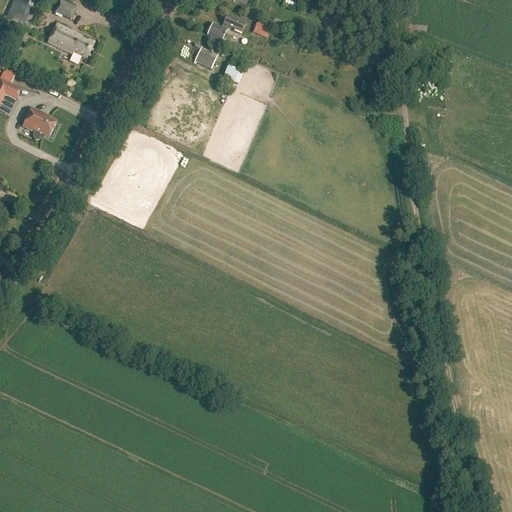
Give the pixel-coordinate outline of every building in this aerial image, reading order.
[(59,0),(53,13),(71,22),(77,9),(59,0)] [(22,4),(15,20),(24,24),(31,8),(22,4)] [(213,25),(208,35),(223,42),(227,31),(226,31),(228,28),(241,34),(246,23),(227,15),(220,28),(213,25)] [(275,26),(261,20),(257,28),(271,35),(275,26)] [(70,55),(71,53),(85,60),(93,43),(55,25),(46,43),(70,55)] [(200,48),(193,63),(210,71),(217,56),(200,48)] [(231,65),(240,70),(244,61),(235,57),(231,65)] [(223,79),(239,86),(244,73),(228,67),(223,79)] [(15,76),(4,70),(0,78),(0,105),(4,97),(15,103),(21,92),(10,86),(15,76)] [(35,140),(36,141),(38,141),(39,140),(40,139),(42,136),(47,139),(55,123),(48,119),(48,118),(31,109),(22,128),(32,133),(32,132),(34,132),(33,135),(33,136),(33,138),(34,139),(35,140)] [(82,150),(87,142),(83,140),(78,148),(82,150)] [(105,166),(109,168),(120,144),(115,142),(105,166)]
